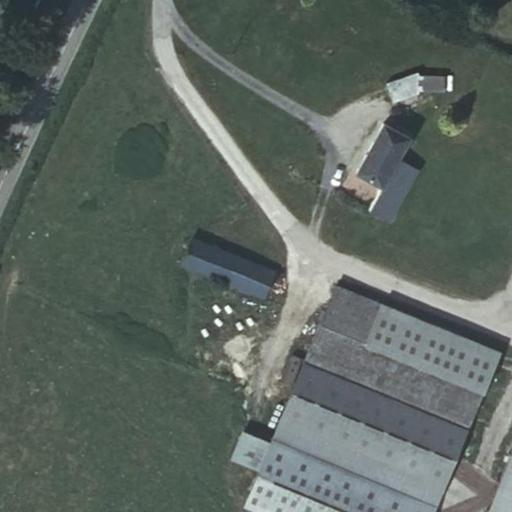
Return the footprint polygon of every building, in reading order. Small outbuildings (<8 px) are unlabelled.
[(457,90),(400,92),(399,111),(429,113),(431,106),(459,108),(457,90)] [(408,179),(420,160),(397,144),(370,191),(392,206),(408,179)] [(428,193),(408,179),(392,206),(379,232),(401,244),(428,193)] [(106,223),(70,206),(62,220),(97,237),(106,223)] [(287,291),(209,256),(197,282),(274,320),(287,291)] [(315,382),(473,457),(509,379),(349,306),(315,382)] [(511,511),(511,493),(503,511),(511,511)]
